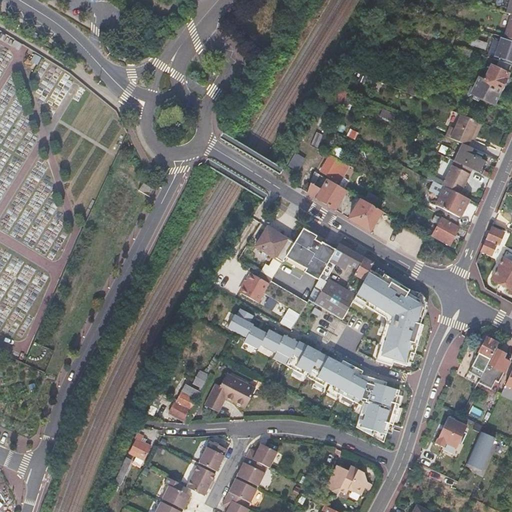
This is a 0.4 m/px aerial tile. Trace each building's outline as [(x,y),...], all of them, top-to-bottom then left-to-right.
[(511,14),(502,36),(511,38),(511,14)] [(498,39),(511,43),(511,38),(502,36),(499,35),(498,39)] [(511,65),(511,43),(498,39),(491,59),(498,61),(509,65),(511,66),(511,65)] [(476,61),(478,54),(462,49),(459,55),(476,61)] [(483,83),(500,91),(507,74),(505,73),(509,65),(498,61),(495,68),(490,66),(483,83)] [(493,105),(500,91),(483,83),(477,80),(473,89),(469,87),(465,95),(466,97),(476,102),(478,98),(493,105)] [(480,137),(485,126),(468,119),(465,117),(458,132),(453,130),(450,139),(460,144),(471,148),(475,140),(477,136),(480,137)] [(316,142),(325,120),(319,118),(310,140),(316,142)] [(322,132),(319,140),(326,143),(329,134),(322,132)] [(470,170),(478,173),(483,162),(481,161),(473,157),(475,150),(471,148),(460,144),(452,161),(453,162),(465,167),(470,170)] [(481,161),(484,154),(475,150),(473,157),(481,161)] [(338,177),(345,164),(328,153),(318,169),(331,177),(329,180),(342,187),(345,182),(338,177)] [(294,155),(288,168),(299,173),(305,159),(294,155)] [(465,180),(470,170),(465,167),(453,162),(441,186),(444,188),(458,194),(464,184),(465,180)] [(347,190),(342,187),(329,180),(327,178),(321,188),(311,183),(308,193),(335,210),(347,190)] [(150,197),(154,190),(144,184),(139,190),(150,197)] [(460,218),(470,200),(458,194),(444,188),(436,205),(460,218)] [(370,192),(364,201),(375,207),(381,199),(370,192)] [(364,201),(363,200),(360,198),(349,218),(357,223),(369,231),(381,211),(375,207),(364,201)] [(431,236),(448,245),(457,228),(441,219),(431,236)] [(265,264),(260,272),(271,279),(285,256),(293,244),(266,227),(254,246),(273,258),(268,266),(265,264)] [(484,244),(480,251),(490,256),(495,246),(496,246),(502,234),(490,229),(484,244)] [(301,231),(293,244),(285,256),(307,269),(306,269),(312,273),(318,261),(316,260),(324,246),(320,244),(310,238),(311,236),(301,231)] [(329,261),(335,250),(321,242),(320,244),(324,246),(316,260),(318,261),(312,273),(320,277),(320,276),(323,271),(329,261)] [(362,258),(338,244),(337,246),(335,250),(329,261),(328,261),(344,270),(347,264),(356,269),(362,258)] [(362,258),(356,269),(356,270),(353,275),(363,281),(369,270),(372,264),(362,258)] [(511,290),(511,263),(502,258),(490,279),(511,290)] [(381,277),(369,270),(363,281),(354,296),(365,302),(364,304),(384,317),(387,322),(379,343),(381,344),(376,361),(393,365),(394,361),(407,365),(411,352),(415,353),(418,343),(415,342),(417,333),(420,334),(423,324),(420,323),(424,309),(420,299),(408,291),(409,289),(400,283),(398,286),(391,282),(392,279),(383,274),(381,277)] [(256,305),(263,293),(267,287),(268,285),(249,274),(237,294),(256,305)] [(320,277),(312,290),(316,292),(322,281),(324,282),(325,280),(320,276),(320,277)] [(263,293),(299,313),(306,300),(289,290),(271,280),(268,285),(267,287),(263,293)] [(341,320),(354,296),(344,291),(327,280),(319,294),(313,304),(341,320)] [(312,290),(306,300),(313,304),(319,294),(316,292),(312,290)] [(356,429),(385,443),(390,425),(393,426),(400,404),(396,403),(400,390),(386,386),(387,382),(362,375),(362,371),(342,361),(339,368),(332,364),(334,360),(319,352),(317,356),(311,353),(312,349),(297,342),(297,343),(282,335),(281,338),(266,330),(264,334),(251,327),(251,325),(247,324),(251,316),(238,310),(234,317),(232,316),(225,330),(244,339),(242,344),(257,351),(259,347),(273,355),(275,352),(288,359),(284,367),(302,376),(304,372),(308,374),(306,378),(323,387),(325,383),(334,387),(332,391),(363,407),(356,429)] [(487,364),(498,344),(485,338),(469,371),(481,377),(487,364)] [(498,381),(502,372),(507,361),(502,358),(504,354),(497,350),(490,365),(487,364),(481,377),(479,382),(490,388),(494,379),(498,381)] [(184,420),(182,424),(185,424),(189,417),(192,411),(210,377),(200,372),(193,384),(201,388),(198,392),(186,386),(170,413),(184,420)] [(233,403),(232,404),(244,411),(255,391),(226,375),(220,388),(216,386),(204,407),(218,414),(224,402),(226,399),(233,403)] [(490,415),(493,408),(479,402),(476,409),(490,415)] [(457,449),(467,427),(448,418),(436,445),(444,448),(446,443),(457,449)] [(496,438),(481,432),(467,464),(482,471),(496,438)] [(137,434),(134,439),(136,440),(141,443),(143,437),(137,434)] [(141,443),(136,440),(130,454),(143,461),(149,447),(141,443)] [(210,441),(198,462),(216,471),(227,450),(210,441)] [(263,464),(271,468),(279,451),(262,443),(258,452),(251,449),(247,456),(263,464)] [(237,476),(259,487),(266,473),(261,470),(263,464),(247,456),(237,476)] [(126,459),(114,483),(121,486),(132,462),(126,459)] [(197,465),(185,487),(194,491),(203,496),(215,474),(197,465)] [(350,492),(362,498),(368,485),(365,477),(352,469),(350,474),(339,468),(327,490),(339,496),(341,493),(348,496),(350,492)] [(183,486),(168,478),(164,485),(169,488),(163,499),(184,510),(191,497),(181,492),(183,486)] [(236,479),(226,498),(242,506),(245,501),(250,504),(257,490),(236,479)] [(227,511),(247,511),(249,509),(242,506),(226,498),(223,506),(229,509),(227,511)] [(301,504),(308,507),(310,501),(304,498),(301,504)] [(181,511),(161,502),(156,511),(181,511)]
